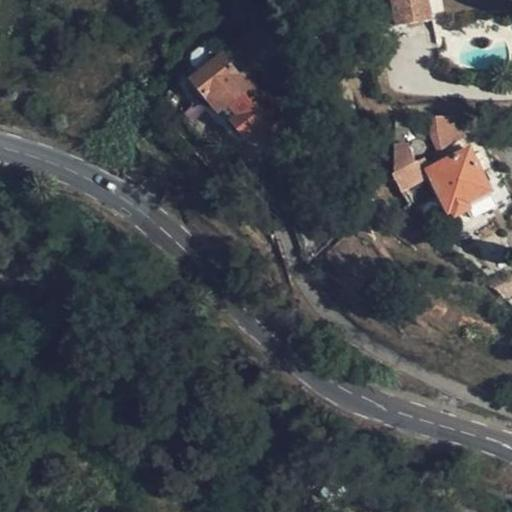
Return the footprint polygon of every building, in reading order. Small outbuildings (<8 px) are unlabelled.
[(393,0),(398,24),(430,18),(427,0),(393,0)] [(248,88),(247,88),(222,58),(195,77),(193,90),(200,97),(210,97),(219,109),(248,88)] [(464,116),(430,118),(430,134),(439,151),(465,140),(464,116)] [(395,145),(395,175),(404,191),(426,179),(422,169),(428,166),(425,159),(416,162),(411,151),(408,144),(395,145)] [(491,192),(488,187),(470,151),(430,171),(443,195),(450,211),(456,209),(459,215),(470,210),(468,204),(491,192)] [(333,224),(315,197),(294,211),(311,237),(333,224)] [(0,277),(22,285),(31,288),(34,278),(20,273),(21,270),(0,263),(0,277)] [(488,511),(450,492),(441,511),(443,511),(488,511)]
